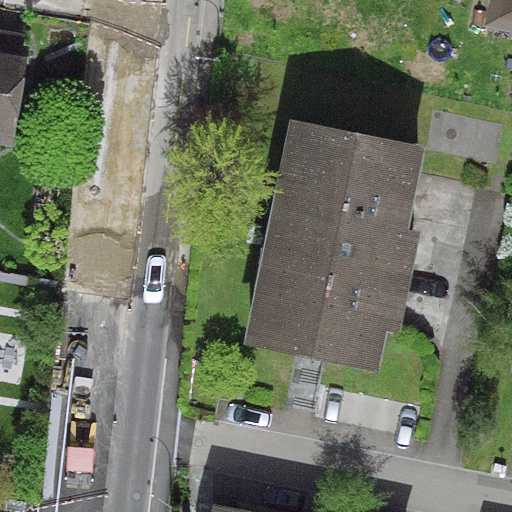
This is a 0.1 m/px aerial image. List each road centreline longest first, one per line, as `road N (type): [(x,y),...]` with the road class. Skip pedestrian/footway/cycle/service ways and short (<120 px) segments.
road 1 (secondary): [(159,4),(114,426)]
road 2 (residential): [(511,509),(114,426)]
